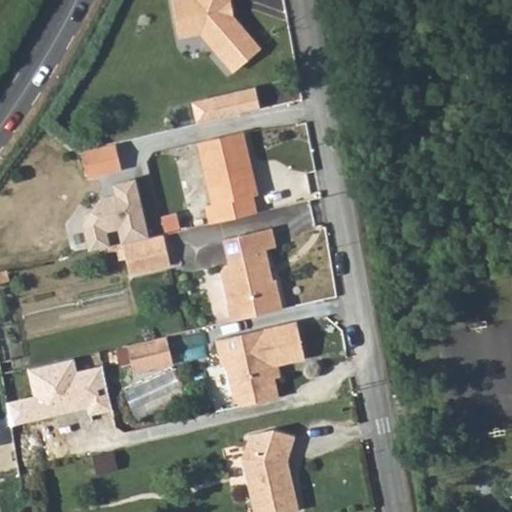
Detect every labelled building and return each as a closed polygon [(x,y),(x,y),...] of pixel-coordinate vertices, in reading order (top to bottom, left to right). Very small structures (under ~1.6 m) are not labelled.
[(226,0),(172,0),(178,30),(202,27),(237,66),(260,46),(229,11),(226,0)] [(198,121),(261,106),(256,85),(193,100),(198,121)] [(209,220),(257,209),(253,192),(258,191),(253,169),(248,170),(244,151),(248,149),(244,130),(198,141),(211,200),(205,202),(209,220)] [(88,175),(122,167),(115,141),(81,149),(88,175)] [(248,170),(253,169),(248,149),(244,151),(248,170)] [(273,277),(271,264),(266,246),(276,243),(272,225),(224,236),(230,260),(226,261),(221,269),(232,317),(283,306),(276,276),(273,277)] [(171,265),(199,266),(200,228),(172,227),(171,265)] [(128,263),(169,254),(164,230),(123,240),(128,263)] [(128,263),(130,270),(171,261),(169,254),(128,263)] [(277,395),(272,376),(270,363),(276,362),(302,356),(294,319),(213,338),(219,361),(223,360),(232,398),(240,404),(277,395)] [(169,359),(164,333),(125,342),(131,368),(169,359)] [(270,363),(272,376),(279,375),(276,362),(270,363)] [(243,464),(253,511),(289,511),(298,510),(291,475),(286,476),(285,466),(302,439),(284,427),(260,432),(243,464)] [(116,469),(111,451),(93,455),(97,473),(116,469)]
